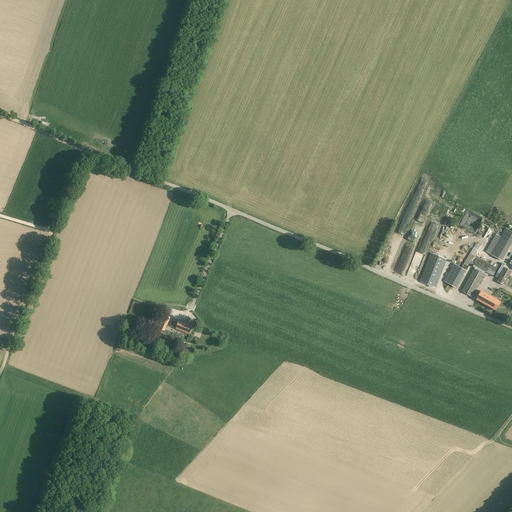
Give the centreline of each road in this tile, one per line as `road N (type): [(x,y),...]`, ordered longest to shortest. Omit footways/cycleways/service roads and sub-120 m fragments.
road 1 (unclassified): [(3,364),(85,152),(233,214)]
road 2 (unclassified): [(511,328),(233,214)]
